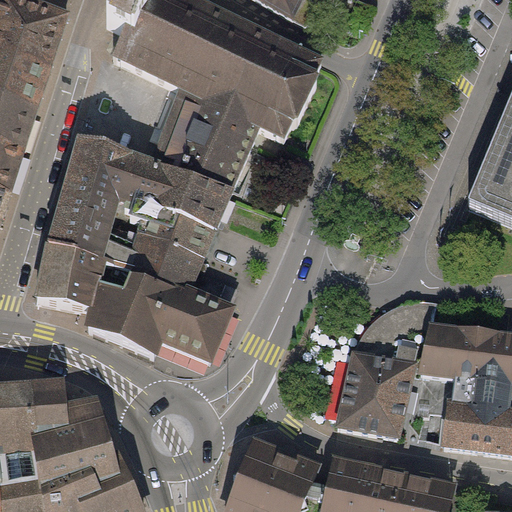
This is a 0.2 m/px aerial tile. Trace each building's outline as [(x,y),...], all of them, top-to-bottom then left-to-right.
[(42,11),(10,0),(0,0),(0,100),(38,115),(68,21),(42,11)] [(323,67),(180,0),(144,0),(140,10),(122,1),(108,30),(126,39),(114,64),(181,96),(259,134),(285,146),(293,130),(294,131),(295,130),(298,130),(318,89),(316,88),(316,85),(315,84),(323,67)] [(251,0),(293,24),(306,31),(315,28),(322,12),(367,31),(375,13),(345,0),(251,0)] [(181,96),(153,169),(233,197),(259,134),(181,96)] [(38,115),(0,100),(0,145),(25,155),(38,115)] [(511,110),(473,204),(470,212),(511,229),(511,110)] [(25,155),(0,145),(0,193),(12,198),(25,155)] [(82,148),(63,205),(114,219),(117,205),(214,240),(231,203),(233,197),(153,169),(82,148)] [(12,198),(0,193),(0,225),(2,226),(12,198)] [(63,205),(51,250),(98,265),(114,219),(63,205)] [(117,205),(114,219),(98,265),(106,267),(130,276),(141,240),(129,236),(131,224),(117,205)] [(131,224),(129,236),(141,240),(142,238),(204,263),(214,240),(117,205),(131,224)] [(134,286),(190,299),(196,282),(204,263),(142,238),(141,240),(130,276),(137,277),(134,286)] [(51,250),(38,307),(94,316),(106,267),(98,265),(51,250)] [(190,299),(134,286),(137,277),(130,276),(106,267),(94,316),(94,319),(92,328),(90,335),(155,362),(158,356),(161,346),(176,351),(211,366),(228,325),(232,317),(228,315),(190,299)] [(427,359),(433,333),(437,314),(433,314),(422,314),(411,315),(401,318),(390,324),(381,330),(373,339),(368,347),(362,362),(415,370),(424,372),(427,359)] [(511,343),(433,333),(427,359),(424,372),(422,380),(455,385),(511,392),(511,343)] [(398,442),(415,370),(362,362),(355,361),(338,432),(398,442)] [(511,401),(511,392),(455,385),(452,410),(509,419),(511,405),(511,401)] [(65,392),(32,394),(38,446),(71,442),(68,422),(67,415),(65,392)] [(32,394),(0,395),(0,445),(5,501),(2,502),(3,511),(48,511),(38,446),(32,394)] [(452,410),(450,410),(445,450),(511,459),(511,418),(509,419),(452,410)] [(68,422),(71,442),(38,446),(48,511),(81,511),(125,484),(116,464),(110,464),(98,423),(93,424),(92,413),(67,415),(68,422)] [(318,475),(255,451),(243,481),(234,485),(238,495),(231,511),(303,511),(307,502),(318,475)] [(450,511),(454,495),(336,469),(327,507),(326,511),(450,511)] [(137,511),(125,484),(81,511),(137,511)] [(326,511),(327,507),(317,504),(307,502),(303,511),(326,511)]
